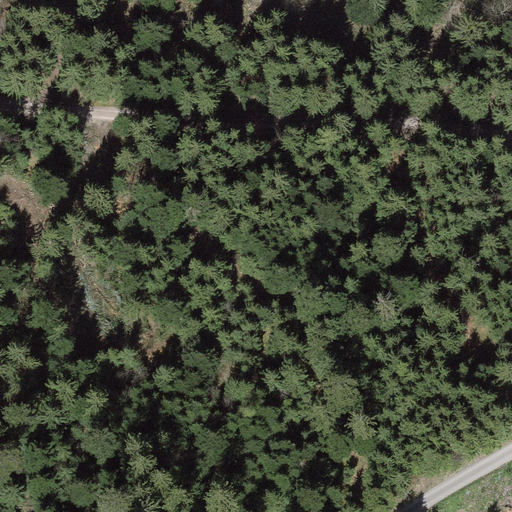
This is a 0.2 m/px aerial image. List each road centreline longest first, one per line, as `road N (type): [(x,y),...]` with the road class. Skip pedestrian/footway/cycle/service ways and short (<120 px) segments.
road 1 (track): [(0,109),(379,120),(511,138)]
road 2 (track): [(402,511),(511,449)]
